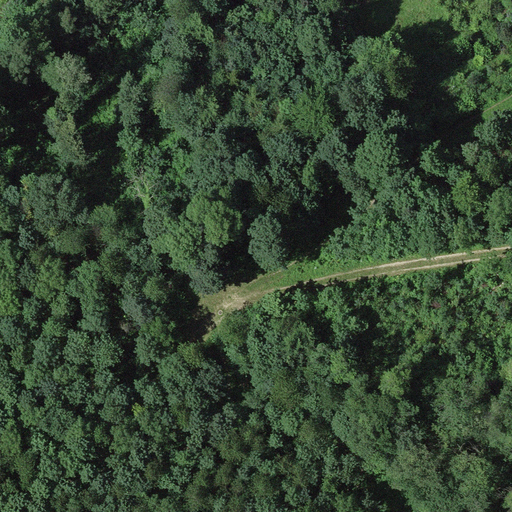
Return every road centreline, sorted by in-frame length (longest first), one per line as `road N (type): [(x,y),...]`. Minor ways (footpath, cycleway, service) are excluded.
road 1 (track): [(511,101),(223,305)]
road 2 (track): [(511,252),(343,272),(223,305)]
road 3 (track): [(223,305),(160,372),(128,383),(0,378)]
road 4 (track): [(55,511),(151,457),(231,426)]
road 5 (track): [(223,305),(216,335),(231,426)]
